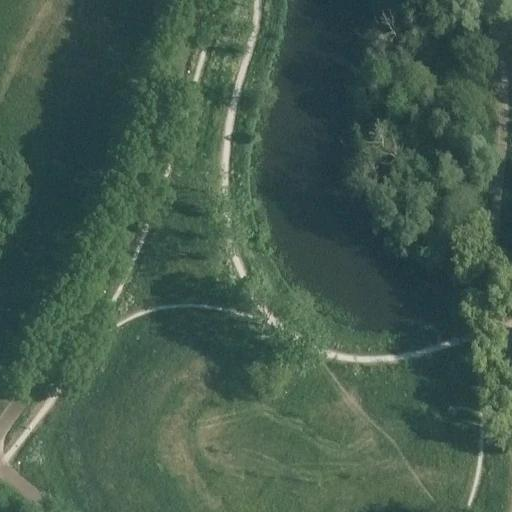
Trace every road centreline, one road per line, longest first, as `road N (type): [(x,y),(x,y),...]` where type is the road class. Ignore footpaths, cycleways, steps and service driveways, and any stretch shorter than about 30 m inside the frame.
road 1 (unknown): [(187,0),(154,101),(0,387)]
road 2 (unclassified): [(511,394),(492,247),(504,113),(495,0)]
